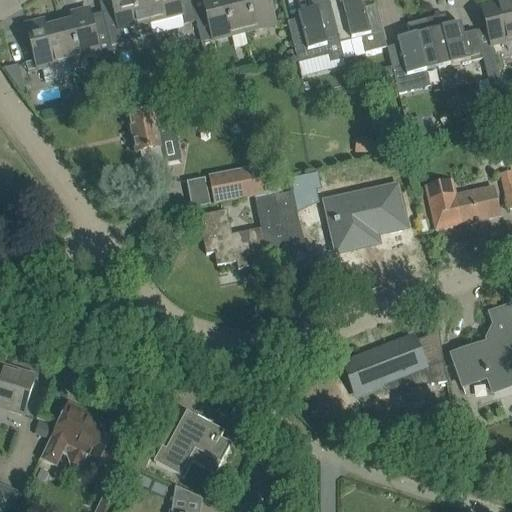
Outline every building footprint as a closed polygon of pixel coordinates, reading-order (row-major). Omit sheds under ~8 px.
[(101,9),(102,15),(111,48),(123,45),(120,31),(150,23),(143,0),(110,0),(112,6),(101,9)] [(143,0),(150,23),(152,34),(183,26),(180,15),(181,15),(176,0),(143,0)] [(224,0),(220,1),(220,0),(202,0),(213,41),(244,33),(235,0),(224,0)] [(235,0),(244,33),(275,25),(268,0),(235,0)] [(342,58),(343,58),(339,44),(328,0),(311,0),(308,1),(312,18),(287,24),(292,43),(299,66),(329,58),(330,65),(343,62),(342,58)] [(352,13),(348,0),(328,0),(339,44),(343,58),(386,48),(376,7),(352,13)] [(492,47),(511,41),(511,0),(510,0),(481,7),(492,47)] [(122,91),(111,48),(102,15),(90,18),(88,11),(72,15),(74,23),(60,26),(69,63),(92,57),(102,96),(122,91)] [(451,39),(445,17),(426,22),(438,70),(482,59),(480,52),(475,33),(451,39)] [(399,97),(431,89),(427,73),(438,70),(426,22),(407,26),(411,43),(387,50),(399,97)] [(45,30),(43,23),(26,27),(38,71),(69,63),(60,26),(45,30)] [(502,91),(492,49),(480,52),(482,59),(483,59),(494,104),(505,102),(502,91)] [(292,52),(285,53),(287,61),(294,60),(292,52)] [(206,65),(209,77),(221,74),(218,62),(206,65)] [(18,67),(5,70),(21,93),(25,92),(18,67)] [(132,78),(120,81),(123,94),(135,91),(132,78)] [(163,167),(159,150),(178,147),(170,109),(129,117),(136,155),(140,154),(144,171),(163,167)] [(424,137),(410,140),(412,145),(425,142),(424,137)] [(511,137),(498,142),(501,153),(497,154),(502,169),(511,166),(511,137)] [(255,200),(267,198),(269,197),(263,167),(209,178),(215,208),(255,200)] [(509,211),(511,210),(511,174),(501,177),(509,211)] [(192,210),(210,207),(205,181),(187,184),(192,210)] [(316,182),(297,196),(303,207),(323,191),(316,182)] [(456,197),(452,182),(426,188),(436,232),(500,218),(494,189),(456,197)] [(299,224),(293,194),(267,199),(267,198),(255,200),(261,230),(232,235),(227,212),(198,218),(206,257),(214,255),(217,268),(236,264),(238,272),(257,268),(256,260),(282,255),(281,249),(289,248),(290,253),(306,250),(299,224)] [(354,208),(337,212),(348,255),(367,250),(362,235),(405,224),(397,196),(365,205),(364,203),(353,205),(354,208)] [(511,307),(490,315),(494,328),(496,327),(499,336),(487,341),(488,345),(451,358),(462,389),(486,381),(492,399),(511,391),(511,307)] [(410,341),(345,366),(357,396),(383,386),(421,371),(424,370),(412,340),(410,341)] [(444,364),(428,367),(431,386),(447,384),(444,364)] [(34,381),(5,372),(6,369),(0,367),(0,412),(23,419),(28,400),(34,381)] [(100,428),(82,419),(85,414),(68,407),(43,461),(56,467),(61,457),(67,460),(71,472),(85,467),(89,457),(91,458),(91,459),(117,471),(132,437),(102,423),(100,428)] [(162,449),(154,464),(180,478),(195,452),(221,466),(231,446),(220,441),(224,434),(209,426),(209,425),(210,425),(198,418),(197,419),(187,414),(177,431),(166,451),(162,449)] [(115,511),(125,491),(109,484),(96,511),(115,511)] [(15,511),(23,495),(0,486),(0,511),(15,511)]
